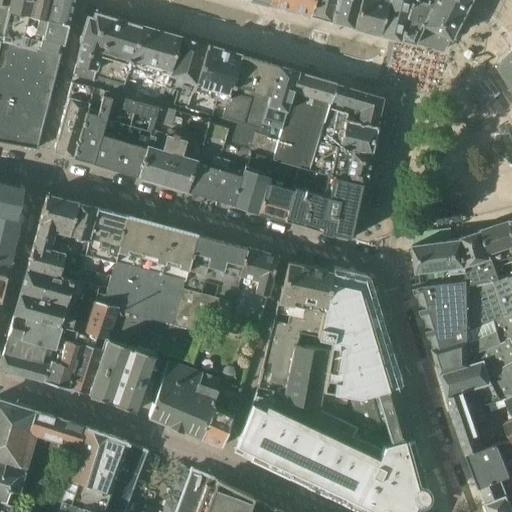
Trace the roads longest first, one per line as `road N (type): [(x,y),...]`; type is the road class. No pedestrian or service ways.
road 1 (residential): [(459,511),(384,271),(0,164)]
road 2 (residential): [(322,511),(98,413),(0,383)]
